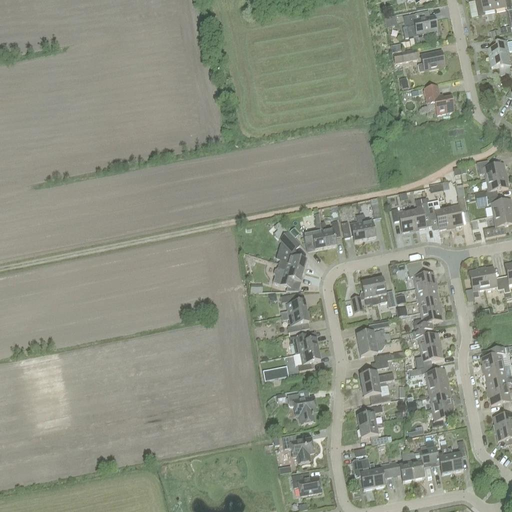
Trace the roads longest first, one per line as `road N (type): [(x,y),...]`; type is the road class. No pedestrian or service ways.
road 1 (residential): [(357,511),(343,496),(334,451),(340,355),(329,279),(428,250),(450,258)]
road 2 (residential): [(511,477),(480,449),(450,258)]
road 3 (residential): [(511,141),(474,108),(451,0)]
